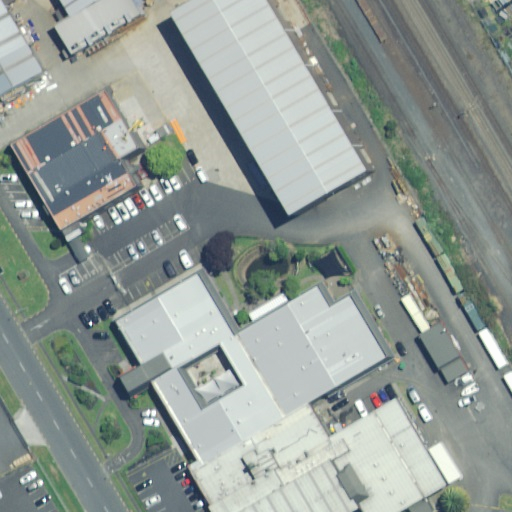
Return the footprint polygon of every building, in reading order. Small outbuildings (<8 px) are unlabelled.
[(124,0),(99,0),(65,20),(51,28),(66,55),(134,16),(124,0)] [(53,0),(65,20),(99,0),(53,0)] [(187,0),(171,9),(282,209),(361,165),(268,0),(187,0)] [(0,96),(36,76),(0,14),(0,96)] [(130,154),(98,100),(9,151),(57,234),(128,193),(112,164),(130,154)] [(394,255),(380,232),(337,257),(350,280),(394,255)] [(183,469),(208,511),(349,511),(353,510),(354,511),(394,511),(440,486),(390,400),(323,438),(304,405),(379,362),(332,280),(232,337),(198,279),(117,325),(196,461),(183,469)] [(463,372),(435,323),(414,335),(443,384),(463,372)]
